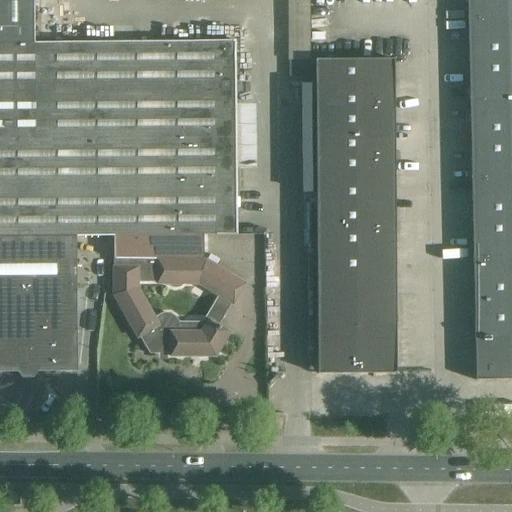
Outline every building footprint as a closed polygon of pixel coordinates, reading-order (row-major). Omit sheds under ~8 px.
[(0,0),(0,43),(34,43),(33,0),(0,0)] [(310,60),(308,0),(286,0),(288,61),(310,60)] [(511,0),(467,0),(468,21),(511,20),(511,0)] [(511,20),(468,21),(469,61),(511,60),(511,20)] [(0,237),(75,237),(157,236),(154,42),(34,43),(34,92),(34,141),(0,141),(0,237)] [(234,42),(154,42),(157,236),(236,235),(234,42)] [(0,92),(34,92),(34,43),(0,43),(0,92)] [(396,374),(394,60),(315,60),(317,374),(396,374)] [(511,60),(469,61),(469,101),(511,100),(511,60)] [(34,92),(0,92),(0,141),(34,141),(34,92)] [(511,100),(469,101),(470,141),(511,140),(511,100)] [(511,140),(470,141),(471,181),(511,180),(511,140)] [(511,180),(471,181),(472,221),(511,220),(511,180)] [(473,261),(511,260),(511,220),(472,221),(473,261)] [(0,237),(0,372),(16,373),(21,379),(32,379),(37,372),(76,372),(75,237),(0,237)] [(217,326),(230,304),(232,305),(244,284),(204,261),(177,260),(156,261),(156,269),(137,269),(137,268),(113,268),(113,296),(137,338),(139,337),(149,355),(170,354),(170,357),(215,357),(229,333),(217,326)] [(511,260),(473,261),(474,301),(511,300),(511,260)] [(511,300),(474,301),(476,381),(511,380),(511,300)] [(19,494),(4,494),(4,505),(19,506),(19,494)]
